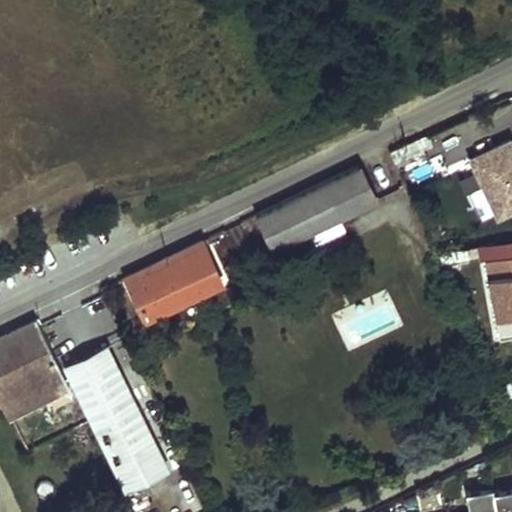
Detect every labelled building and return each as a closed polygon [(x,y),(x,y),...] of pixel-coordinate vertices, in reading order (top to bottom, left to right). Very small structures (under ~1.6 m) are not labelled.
[(470,156),(498,214),(511,207),(511,141),(510,138),(470,156)] [(358,163),(254,213),(271,247),(374,198),(358,163)] [(200,238),(124,275),(145,318),(221,282),(200,238)] [(511,253),(485,258),(500,341),(511,338),(511,253)] [(36,319),(0,335),(0,397),(3,404),(9,415),(69,386),(36,319)] [(63,363),(113,465),(155,445),(105,343),(63,363)] [(259,427),(250,431),(257,445),(265,441),(259,427)] [(492,485),(465,490),(469,511),(511,511),(511,485),(492,489),(492,485)]
